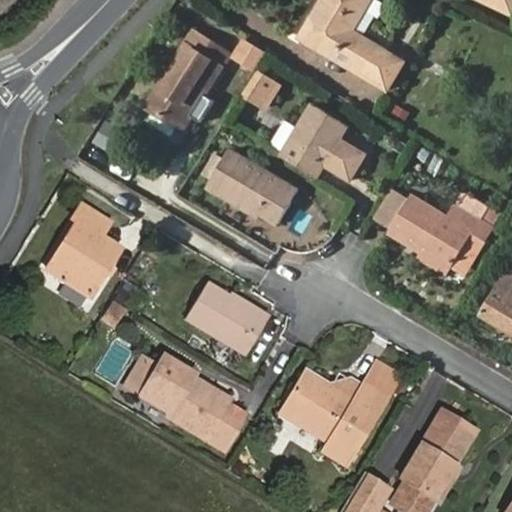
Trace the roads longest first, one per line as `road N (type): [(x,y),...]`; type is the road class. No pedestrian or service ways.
road 1 (residential): [(511,398),(314,282)]
road 2 (tertiary): [(1,169),(22,113),(96,15)]
